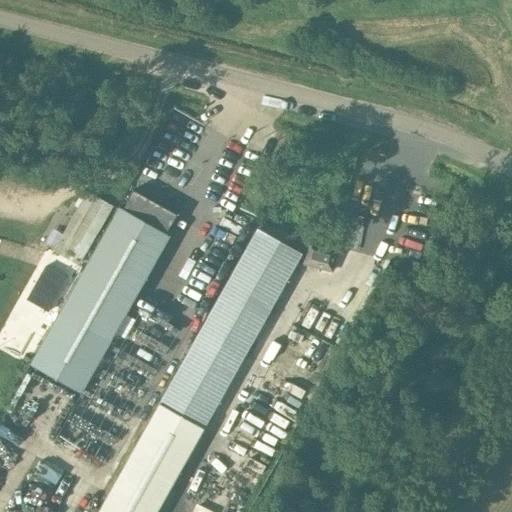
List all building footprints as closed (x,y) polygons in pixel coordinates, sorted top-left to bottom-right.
[(114,213),(29,364),(80,393),(165,242),(169,235),(165,233),(176,214),(132,190),(122,208),(118,206),(114,213)] [(113,206),(88,191),(54,251),(79,265),(113,206)] [(156,511),(302,254),(257,228),(158,405),(98,511),(156,511)] [(306,241),(301,264),(333,271),(338,248),(306,241)] [(469,242),(466,255),(483,259),(487,246),(469,242)] [(26,288),(46,298),(66,260),(46,250),(26,288)] [(153,333),(150,343),(174,352),(178,342),(153,333)]
